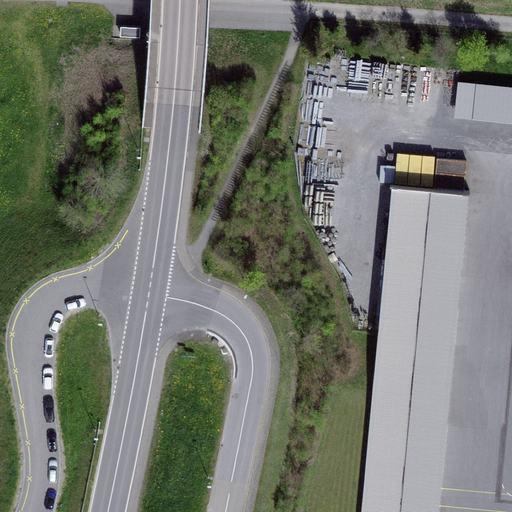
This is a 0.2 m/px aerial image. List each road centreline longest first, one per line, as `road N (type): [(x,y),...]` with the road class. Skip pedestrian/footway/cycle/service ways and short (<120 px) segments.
road 1 (secondary): [(108,511),(158,231),(180,0)]
road 2 (track): [(511,25),(142,0)]
